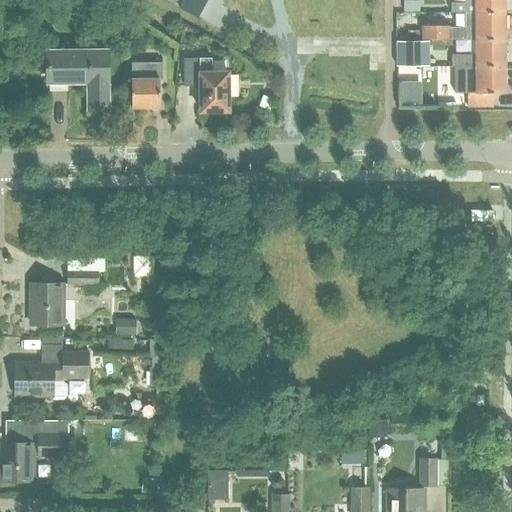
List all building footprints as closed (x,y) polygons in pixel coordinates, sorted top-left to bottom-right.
[(198,18),(207,0),(183,0),(179,8),(198,18)] [(464,0),(464,3),(451,3),(451,13),(465,13),(504,13),(503,0),(464,0)] [(419,1),(402,1),(402,12),(419,12),(419,1)] [(448,26),(422,27),(422,40),(458,40),(476,40),(504,40),(504,13),(465,13),(465,28),(448,28),(448,26)] [(476,55),(451,55),(451,67),(453,67),(466,67),(476,67),(505,66),(504,40),(476,40),(476,55)] [(408,41),(396,41),(396,67),(409,67),(427,66),(427,41),(408,41)] [(89,109),(107,109),(106,52),(47,53),(48,83),(88,82),(89,109)] [(199,112),(228,112),(227,72),(211,73),(210,58),(183,59),(183,87),(199,86),(199,112)] [(162,80),(161,63),(131,63),(131,108),(159,108),(159,81),(162,80)] [(466,67),(453,67),(454,93),(467,93),(467,107),(492,107),(492,94),(505,94),(505,66),(476,67),(466,67)] [(416,83),(399,83),(399,104),(416,104),(416,83)] [(492,211),(470,210),(470,220),(492,221),(492,211)] [(97,285),(97,272),(67,272),(67,285),(97,285)] [(62,325),(62,284),(30,284),(30,325),(62,325)] [(136,319),(117,319),(117,335),(136,335),(136,319)] [(131,340),(108,340),(108,349),(131,349),(131,340)] [(62,364),(53,364),(15,363),(15,395),(52,396),(52,400),(67,400),(67,385),(62,381),(63,378),(88,379),(88,352),(62,352),(62,364)] [(387,420),(369,421),(369,438),(387,437),(387,420)] [(37,443),(1,443),(0,480),(32,480),(32,456),(67,456),(67,432),(37,431),(37,443)] [(364,451),(352,450),(352,463),(364,463),(364,451)] [(420,459),(419,485),(434,485),(435,459),(420,459)] [(274,476),(271,480),(271,486),(275,489),(280,489),(284,485),(283,480),(280,476),(274,476)] [(143,479),(142,493),(158,494),(159,480),(143,479)] [(367,511),(367,488),(351,488),(351,511),(367,511)] [(422,511),(423,489),(387,489),(386,511),(422,511)] [(271,495),(271,511),(286,511),(287,495),(271,495)]
